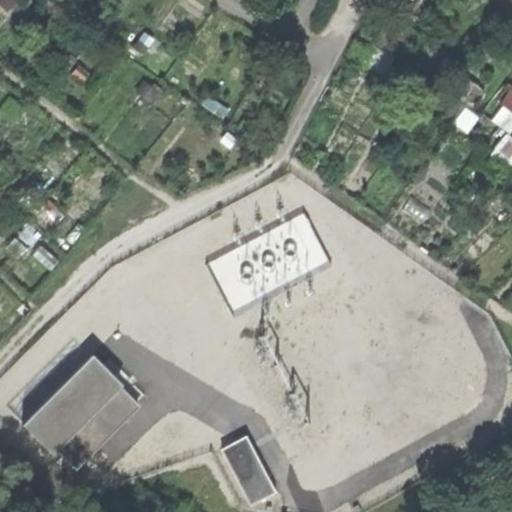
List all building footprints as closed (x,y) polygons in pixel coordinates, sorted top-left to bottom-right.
[(378,45),(371,66),(393,74),(400,53),(378,45)] [(511,135),(501,150),(511,158),(511,135)] [(299,211),(202,262),(228,310),(325,259),(299,211)] [(95,360),(28,422),(71,468),(138,406),(95,360)] [(250,504),(275,491),(246,436),(221,449),(250,504)]
